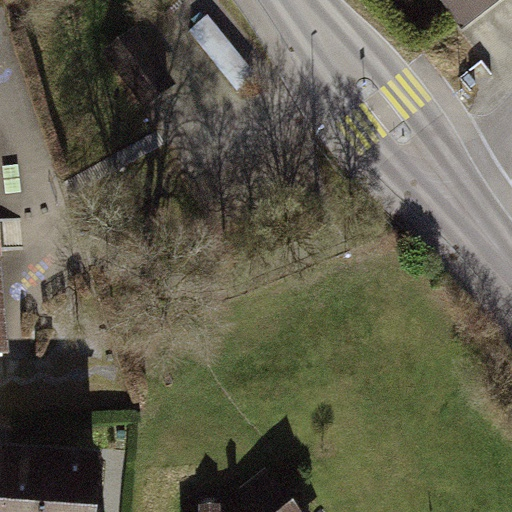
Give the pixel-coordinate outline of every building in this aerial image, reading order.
[(510,0),(436,0),(463,35),(510,0)] [(180,92),(136,34),(105,57),(149,115),(180,92)] [(0,368),(8,368),(0,262),(0,368)] [(10,470),(7,511),(109,511),(112,478),(10,470)] [(235,499),(188,503),(188,511),(293,511),(257,478),(235,499)]
